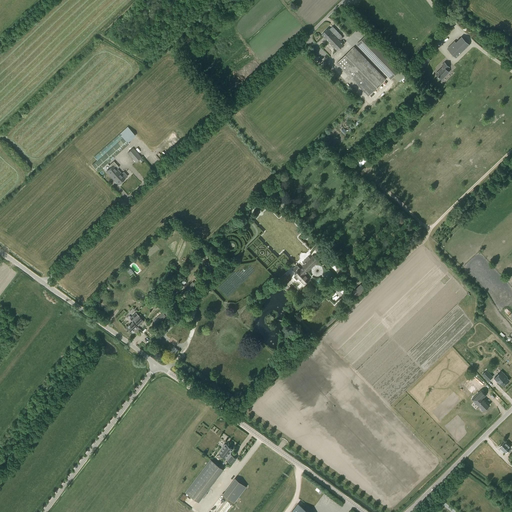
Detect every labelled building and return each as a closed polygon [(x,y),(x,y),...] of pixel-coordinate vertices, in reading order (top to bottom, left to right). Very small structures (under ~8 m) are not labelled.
[(341,35),(332,26),(329,29),(328,28),(322,34),(337,51),(344,44),(338,39),(341,35)] [(391,79),(399,70),(365,35),(357,44),(391,79)] [(456,43),(449,50),(456,57),(468,45),(461,37),(456,43)] [(368,96),(386,79),(354,46),(337,63),(368,96)] [(441,80),(449,72),(447,69),(450,67),(444,62),(441,65),(442,66),(435,74),(441,80)] [(98,171),(129,144),(128,143),(136,135),(128,127),(105,148),(94,157),(97,160),(92,165),(98,171)] [(143,160),(141,157),(133,148),(127,153),(136,162),(138,160),(140,162),(143,160)] [(118,184),(125,178),(117,169),(119,167),(114,162),(109,165),(111,167),(106,172),(118,184)] [(298,279),(304,284),(310,279),(305,274),(318,261),(313,255),(302,265),(303,266),(301,269),(296,265),(290,270),(294,275),(295,276),(294,277),(296,280),(297,278),(298,279)] [(339,274),(343,270),(329,255),(325,259),(339,274)] [(205,264),(210,268),(214,263),(210,259),(205,264)] [(357,279),(361,276),(355,269),(351,273),(357,279)] [(199,277),(194,281),(198,285),(203,280),(199,277)] [(356,299),(366,289),(361,284),(351,293),(356,299)] [(192,285),(186,290),(189,293),(195,288),(192,285)] [(157,325),(173,310),(170,307),(163,313),(163,312),(154,321),(157,325)] [(137,331),(140,328),(138,326),(144,321),(136,312),(130,318),(133,321),(127,327),(132,332),(135,329),(137,331)] [(486,370),(482,374),(488,381),(493,376),(486,370)] [(501,372),(494,378),(497,381),(498,381),(503,386),(509,380),(501,372)] [(467,382),(461,388),(468,396),(475,389),(470,384),(470,385),(467,382)] [(484,411),(490,405),(483,398),(486,395),(481,389),(471,399),(484,411)] [(509,452),(510,450),(509,449),(511,447),(505,441),(499,447),(505,453),(507,451),(509,452)] [(232,455),(231,456),(229,454),(233,449),(226,444),(225,445),(224,444),(222,448),(223,448),(219,454),(225,459),(226,458),(229,460),(228,461),(232,464),(236,458),(232,455)] [(224,469),(210,459),(203,470),(216,479),(224,469)] [(233,477),(221,494),(233,503),(246,487),(233,477)]
